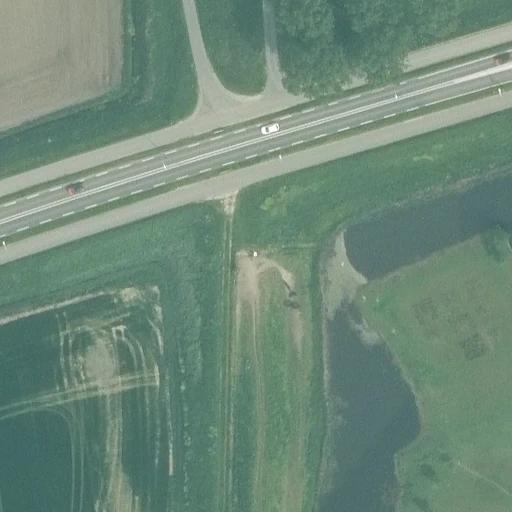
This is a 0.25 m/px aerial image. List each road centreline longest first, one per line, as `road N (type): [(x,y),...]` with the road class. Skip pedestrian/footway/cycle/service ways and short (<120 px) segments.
road 1 (unclassified): [(0,257),(511,98)]
road 2 (primary): [(0,222),(511,68)]
road 3 (track): [(224,185),(216,511)]
road 4 (unclassified): [(211,124),(511,35)]
road 5 (unclassified): [(0,190),(211,124)]
road 6 (unclassified): [(211,124),(184,0)]
